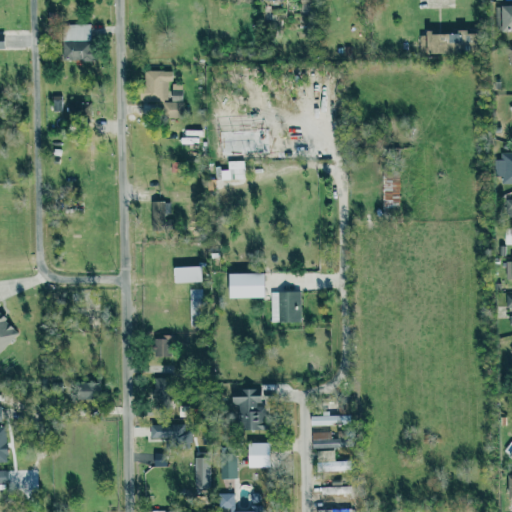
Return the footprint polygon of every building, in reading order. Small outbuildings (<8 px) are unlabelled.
[(511,4),(500,4),(500,30),(511,30),(511,4)] [(62,60),(92,59),(92,23),(62,24),(62,60)] [(456,32),(419,32),(419,53),(467,53),(467,29),(456,29),(456,32)] [(139,101),(162,101),(162,117),(183,117),(182,83),(171,83),(171,100),(168,100),(168,80),(172,80),(172,70),(144,70),(144,84),(139,84),(139,101)] [(494,159),(494,176),(501,176),(501,183),(511,183),(511,151),(501,152),(501,159),(494,159)] [(399,172),(382,172),(382,208),(400,207),(399,172)] [(151,225),(165,225),(165,213),(170,213),(170,201),(151,201),(151,225)] [(173,282),(202,281),(201,266),(173,266),(173,282)] [(263,272),(227,273),(228,297),(264,297),(263,272)] [(271,291),(272,322),(301,321),(301,291),(271,291)] [(0,350),(18,333),(7,322),(6,318),(0,312),(0,350)] [(173,336),(153,336),(153,363),(173,363),(173,336)] [(154,408),(169,409),(169,381),(155,380),(154,408)] [(100,397),(99,381),(76,382),(76,398),(100,397)] [(260,430),(261,389),(231,389),(231,404),(238,405),(237,429),(260,430)] [(310,425),(350,424),(350,415),(310,416),(310,425)] [(185,424),(150,423),(150,443),(190,443),(190,431),(185,431),(185,424)] [(329,432),(311,432),(312,448),(329,448),(329,432)] [(245,455),(267,455),(267,441),(245,441),(245,455)] [(220,478),(236,477),(235,449),(219,449),(220,478)] [(316,451),(317,470),(336,470),(335,450),(316,451)] [(218,493),(218,507),(234,507),(234,493),(218,493)]
